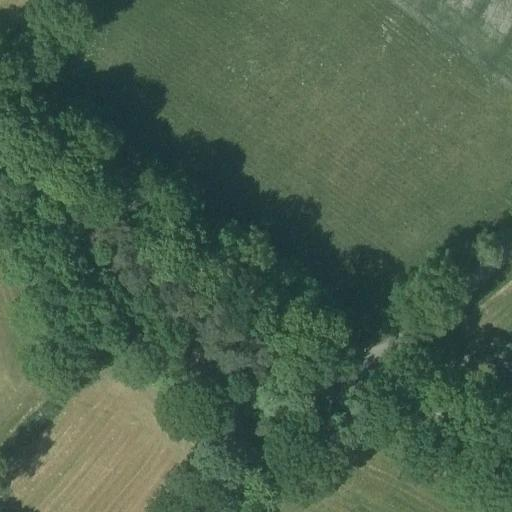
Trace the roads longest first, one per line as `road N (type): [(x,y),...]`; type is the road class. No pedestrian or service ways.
road 1 (unclassified): [(366,366),(0,102)]
road 2 (residential): [(197,511),(254,443),(366,366)]
road 3 (unclassified): [(366,366),(511,251)]
road 4 (unclassified): [(511,448),(366,366)]
